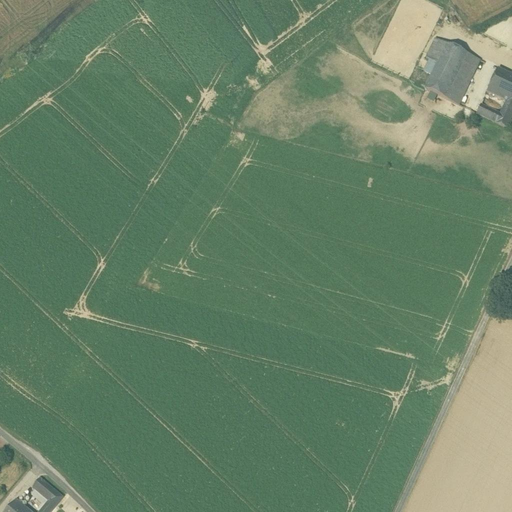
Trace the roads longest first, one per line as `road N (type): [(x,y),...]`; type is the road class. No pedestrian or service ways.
road 1 (unclassified): [(511,262),(396,511)]
road 2 (unclassified): [(91,511),(0,431)]
